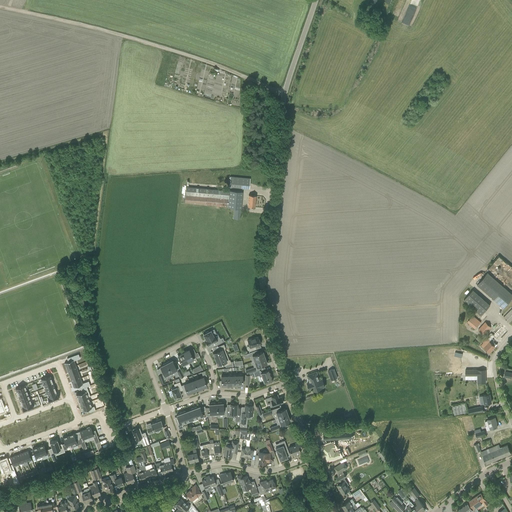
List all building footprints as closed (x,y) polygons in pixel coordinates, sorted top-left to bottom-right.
[(249,188),(250,178),(230,177),(229,187),(249,188)] [(186,188),(185,204),(227,207),(227,200),(228,200),(228,191),(186,188)] [(227,207),(227,208),(234,209),(233,219),(240,219),(242,192),(228,191),(228,200),(227,200),(227,207)] [(247,206),(255,207),(256,196),(248,195),(247,206)] [(218,208),(217,215),(230,216),(230,209),(218,208)] [(511,297),(511,294),(487,273),(477,285),(503,308),(511,297)] [(463,300),(481,315),(490,304),(473,289),(463,300)] [(467,322),(475,329),(481,322),(473,315),(467,322)] [(485,322),(478,330),(484,335),(491,327),(485,322)] [(485,350),(489,353),(508,332),(500,324),(491,333),(494,336),(487,343),(485,341),(481,345),(485,350)] [(224,341),(222,337),(220,339),(219,337),(215,338),(214,335),(213,335),(210,331),(209,332),(207,331),(206,332),(205,333),(203,334),(207,341),(206,342),(206,341),(206,342),(208,345),(215,341),(217,345),(224,341)] [(261,344),(258,337),(247,340),(249,346),(247,346),(249,352),(256,349),(255,346),(261,344)] [(213,353),(215,359),(226,354),(224,349),(225,348),(223,344),(217,346),(219,351),(213,353)] [(183,353),(188,362),(188,361),(199,356),(197,352),(192,355),(189,350),(183,353)] [(265,357),(264,356),(265,356),(264,353),(263,354),(263,351),(252,355),(254,361),(265,357)] [(183,353),(178,356),(183,367),(189,364),(188,361),(188,362),(183,353)] [(68,361),(64,363),(67,369),(75,365),(74,360),(80,358),(78,354),(67,358),(68,361)] [(226,354),(215,359),(217,365),(223,362),(225,366),(231,363),(229,359),(229,360),(226,354)] [(267,364),(266,360),(267,360),(266,357),(265,358),(265,357),(254,361),(256,367),(267,364)] [(177,369),(172,360),(169,362),(169,361),(166,363),(171,372),(170,373),(171,374),(175,371),(175,370),(177,369)] [(171,372),(166,363),(163,364),(163,365),(160,367),(163,373),(162,374),(158,375),(161,383),(165,382),(164,379),(166,378),(165,376),(168,375),(168,374),(170,373),(171,372)] [(75,365),(67,369),(69,375),(78,372),(75,365)] [(270,374),(269,370),(266,371),(265,368),(255,371),(253,372),(255,377),(261,375),(264,383),(272,380),(271,378),(272,377),(271,374),(270,374)] [(337,378),(334,369),(328,371),(331,380),(337,378)] [(485,383),(485,370),(465,370),(465,379),(468,379),(468,376),(477,376),(477,383),(485,383)] [(78,372),(69,375),(71,382),(80,378),(78,372)] [(322,388),(316,372),(307,375),(310,382),(307,383),(307,384),(307,385),(308,388),(309,389),(309,390),(311,389),(311,390),(313,389),(313,392),(322,388)] [(199,379),(202,388),(207,386),(203,377),(199,379)] [(80,378),(71,382),(73,387),(73,388),(77,386),(79,390),(81,389),(86,387),(90,385),(88,381),(82,383),(80,378)] [(194,381),(197,389),(202,388),(199,379),(194,381)] [(189,383),(192,391),(197,389),(194,381),(189,383)] [(171,388),(174,398),(177,397),(177,398),(180,397),(180,396),(181,396),(178,389),(182,387),(179,382),(174,384),(175,387),(171,388)] [(189,383),(184,384),(187,393),(192,391),(189,383)] [(26,385),(15,388),(17,393),(26,390),(25,388),(27,387),(26,385)] [(82,392),(76,394),(76,395),(78,400),(88,397),(90,396),(86,387),(81,389),(82,392)] [(55,389),(46,393),(47,397),(46,397),(46,398),(57,394),(56,393),(55,389)] [(57,394),(46,398),(48,402),(58,399),(57,394)] [(491,402),(489,394),(479,396),(481,405),(486,403),(491,402)] [(265,399),(267,405),(271,403),(273,406),(279,404),(280,404),(283,402),(281,397),(278,398),(277,395),(271,397),(265,399)] [(88,397),(78,400),(80,405),(89,402),(88,397)] [(30,399),(20,402),(22,406),(22,407),(31,403),(30,399)] [(89,402),(80,405),(82,410),(82,411),(88,409),(89,412),(95,410),(94,406),(91,407),(89,402)] [(31,403),(22,407),(24,411),(33,408),(31,403)] [(217,415),(216,404),(215,404),(215,403),(210,403),(211,404),(209,404),(210,414),(213,414),(213,415),(217,415)] [(240,422),(241,412),(241,408),(237,407),(237,404),(234,404),(234,403),(231,403),(231,404),(230,404),(229,413),(234,414),(234,417),(235,417),(235,421),(240,422)] [(241,412),(240,422),(240,423),(245,423),(246,417),(248,415),(252,416),(253,410),(252,410),(252,405),(251,405),(251,404),(248,404),(248,405),(245,405),(244,413),(241,412)] [(193,408),(197,418),(201,416),(201,418),(207,416),(205,410),(201,411),(200,406),(196,408),(196,407),(193,408)] [(197,418),(193,408),(191,409),(191,410),(188,411),(191,420),(197,418)] [(277,418),(287,415),(287,413),(288,413),(287,409),(286,410),(285,408),(276,412),(276,413),(275,413),(277,418)] [(182,412),(186,422),(191,420),(188,411),(185,412),(185,411),(182,412)] [(186,422),(182,412),(179,413),(180,414),(176,415),(179,422),(176,424),(178,430),(184,428),(182,424),(183,424),(183,423),(186,422)] [(290,421),(287,415),(277,418),(275,419),(277,423),(279,422),(280,424),(290,421)] [(496,421),(495,417),(487,420),(487,421),(485,421),(486,426),(489,425),(490,429),(497,427),(495,422),(496,421)] [(151,427),(147,428),(149,434),(154,432),(153,431),(155,430),(155,431),(156,432),(157,432),(158,432),(159,431),(160,430),(159,429),(163,427),(161,420),(160,420),(160,419),(156,420),(156,421),(150,423),(151,427)] [(87,428),(85,429),(88,438),(93,436),(96,444),(99,442),(95,430),(92,431),(91,427),(89,427),(89,426),(86,427),(87,428)] [(133,430),(132,430),(136,440),(142,438),(144,445),(149,443),(144,431),(140,433),(139,428),(137,429),(137,428),(136,429),(135,428),(132,429),(133,430)] [(81,435),(78,436),(79,438),(81,444),(83,449),(87,448),(83,439),(88,438),(85,429),(79,431),(81,435)] [(240,433),(240,438),(243,439),(250,440),(251,434),(247,433),(248,432),(242,431),(241,431),(240,433)] [(69,435),(68,435),(71,445),(72,447),(81,444),(79,438),(76,439),(74,433),(71,434),(71,433),(68,434),(69,435)] [(64,443),(62,444),(63,448),(64,450),(67,449),(66,447),(71,445),(68,435),(62,437),(64,443)] [(57,440),(50,442),(50,443),(50,442),(53,451),(53,452),(63,448),(62,444),(61,443),(59,445),(57,440)] [(220,451),(219,446),(213,446),(213,445),(213,442),(212,440),(209,440),(210,443),(209,443),(210,445),(209,445),(211,454),(214,453),(214,455),(217,455),(217,456),(220,456),(220,451)] [(287,457),(284,450),(287,449),(284,440),(279,442),(280,446),(276,447),(278,451),(276,451),(277,453),(276,453),(277,456),(278,456),(280,460),(283,459),(283,460),(286,458),(287,457)] [(170,446),(168,441),(160,444),(162,449),(170,446)] [(236,454),(236,453),(237,450),(237,449),(238,444),(238,442),(232,441),(231,446),(228,446),(228,447),(224,447),(223,451),(224,452),(224,455),(225,456),(227,457),(227,456),(231,457),(232,453),(236,454)] [(288,448),(291,456),(300,452),(299,449),(302,448),(300,441),(297,443),(297,444),(288,448)] [(325,445),(322,447),(324,451),(323,452),(325,456),(327,460),(332,459),(340,456),(338,451),(336,452),(334,448),(335,447),(333,442),(325,445)] [(210,445),(209,443),(202,444),(203,449),(200,449),(202,454),(203,459),(205,458),(205,457),(208,456),(208,454),(211,454),(209,445),(210,445)] [(44,444),(38,447),(41,456),(43,460),(48,458),(48,456),(51,455),(49,449),(46,450),(44,444)] [(511,454),(507,445),(500,448),(499,445),(481,452),(486,464),(511,454)] [(34,454),(32,455),(34,461),(37,460),(36,458),(41,456),(38,447),(32,449),(34,454)] [(241,450),(240,455),(244,456),(248,457),(248,456),(252,457),(253,450),(249,450),(249,447),(245,447),(245,449),(241,448),(241,450)] [(377,452),(384,461),(390,457),(384,448),(377,452)] [(187,454),(188,458),(189,463),(198,460),(196,449),(192,450),(193,453),(187,454)] [(28,450),(23,452),(27,461),(31,460),(28,450)] [(263,452),(262,453),(259,452),(258,454),(258,459),(259,459),(258,463),(260,463),(261,464),(263,464),(265,464),(266,462),(269,462),(273,461),(271,456),(270,453),(268,454),(267,453),(266,453),(266,452),(265,451),(264,451),(263,451),(263,452)] [(14,455),(10,457),(13,466),(18,465),(14,455)] [(6,459),(0,460),(0,464),(1,468),(0,468),(0,470),(1,473),(9,470),(14,483),(18,481),(12,464),(8,465),(6,459)] [(170,461),(165,463),(167,473),(170,473),(170,472),(173,471),(171,466),(175,465),(173,459),(170,460),(170,461)] [(127,472),(123,474),(125,479),(127,484),(135,481),(133,476),(133,475),(136,473),(135,469),(132,461),(129,462),(130,466),(128,467),(130,471),(127,472)] [(167,473),(165,463),(162,464),(161,462),(155,464),(157,470),(160,469),(162,474),(165,473),(165,474),(167,473)] [(343,462),(334,468),(338,474),(342,471),(347,468),(343,462)] [(158,476),(154,466),(154,467),(154,465),(152,465),(151,465),(151,464),(145,466),(146,469),(149,478),(151,477),(152,478),(158,476)] [(149,478),(146,469),(140,471),(139,469),(137,470),(137,472),(140,482),(146,480),(146,479),(149,478)] [(338,477),(337,478),(339,482),(339,481),(340,483),(337,486),(342,494),(346,491),(349,490),(346,486),(348,485),(344,478),(345,477),(344,474),(342,471),(338,474),(338,477)] [(233,480),(230,472),(224,474),(223,473),(219,475),(222,484),(224,483),(225,485),(230,483),(229,481),(233,480)] [(121,477),(116,479),(114,474),(109,475),(112,482),(115,481),(117,488),(124,485),(121,477)] [(250,483),(249,480),(248,480),(246,476),(242,478),(241,475),(237,477),(240,484),(242,488),(243,490),(247,489),(249,488),(252,496),(258,494),(255,486),(252,487),(250,483)] [(207,477),(211,489),(214,488),(213,485),(216,484),(213,476),(210,477),(209,476),(207,477)] [(113,489),(109,478),(109,477),(108,477),(107,477),(101,479),(104,489),(105,488),(106,491),(113,489)] [(211,489),(207,477),(204,478),(205,479),(201,480),(203,485),(204,488),(207,487),(209,490),(211,489)] [(275,487),(275,486),(275,485),(275,484),(274,483),(272,479),(268,480),(259,483),(263,494),(268,492),(268,490),(275,487)] [(90,488),(94,498),(98,496),(98,495),(100,494),(99,489),(96,481),(92,483),(94,487),(90,488)] [(201,494),(197,490),(199,489),(198,488),(195,485),(190,489),(191,489),(186,493),(192,501),(201,494)] [(409,491),(415,498),(419,495),(414,487),(409,491)] [(92,500),(90,495),(89,491),(88,488),(84,489),(85,490),(81,492),(83,498),(85,503),(92,500)] [(360,488),(353,493),(355,497),(359,494),(360,496),(364,493),(360,488)] [(481,493),(468,502),(472,509),(472,510),(473,510),(476,507),(483,502),(486,506),(488,504),(481,493)] [(77,500),(75,494),(67,498),(71,509),(78,507),(76,501),(77,500)] [(342,505),(345,510),(352,506),(349,501),(353,498),(351,495),(345,499),(347,502),(342,505)] [(394,496),(391,499),(393,501),(402,511),(405,508),(401,504),(403,503),(397,497),(396,498),(394,496)] [(184,511),(190,506),(186,503),(180,498),(174,505),(178,508),(174,511),(184,511)] [(67,499),(59,502),(61,505),(57,507),(59,511),(67,511),(68,511),(66,508),(70,507),(67,499)] [(374,499),(369,503),(376,511),(378,510),(380,508),(374,499)] [(417,505),(415,507),(419,511),(422,511),(425,510),(423,507),(424,506),(420,502),(418,499),(415,501),(417,505)] [(26,501),(24,501),(25,511),(28,511),(32,511),(30,502),(26,503),(26,501)] [(393,501),(390,504),(398,511),(400,511),(402,511),(393,501)] [(49,504),(45,504),(46,511),(52,511),(52,509),(55,508),(54,502),(48,503),(49,504)] [(468,502),(457,510),(458,511),(478,511),(477,510),(478,509),(476,507),(473,510),(472,510),(472,509),(468,502)]
